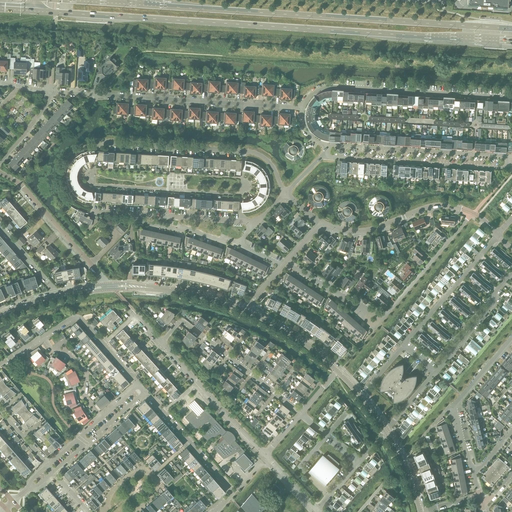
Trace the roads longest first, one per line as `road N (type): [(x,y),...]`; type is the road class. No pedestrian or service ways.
road 1 (primary): [(34,11),(511,41)]
road 2 (primary): [(511,28),(100,0)]
road 3 (residential): [(302,107),(49,91)]
road 4 (residential): [(302,107),(326,86),(511,98)]
road 5 (residential): [(285,192),(265,158),(250,152),(95,141)]
road 6 (residential): [(321,156),(505,167),(509,157)]
road 7 (residential): [(509,157),(322,144)]
road 8 (residential): [(300,413),(180,318),(161,343)]
road 9 (residential): [(474,475),(451,406),(511,337)]
road 10 (residential): [(215,511),(234,492),(145,391)]
road 11 (residential): [(473,213),(429,206),(351,231),(321,222)]
road 12 (residential): [(108,284),(22,186),(0,172)]
road 13 (residential): [(265,455),(161,343)]
road 14 (residential): [(404,345),(497,235)]
road 15 (residential): [(473,213),(383,318)]
road 16 (residential): [(41,337),(77,316),(139,384)]
road 17 (residential): [(511,272),(435,371)]
road 18 (residential): [(52,472),(145,391)]
